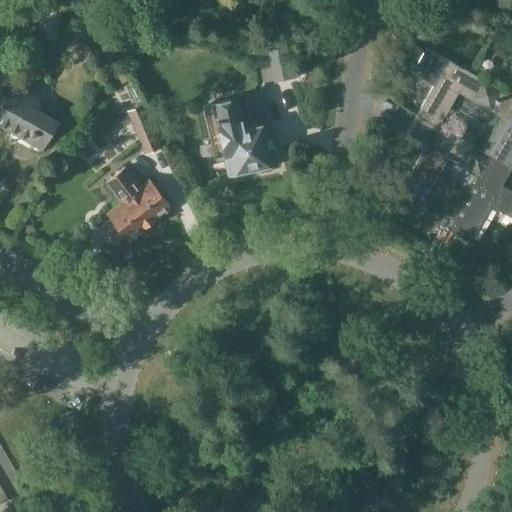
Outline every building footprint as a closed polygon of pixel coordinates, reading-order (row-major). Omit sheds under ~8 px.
[(84,31),(103,41),(108,34),(91,20),(84,31)] [(82,29),(72,47),(95,60),(105,43),(103,41),(84,31),(82,29)] [(265,53),(259,54),(264,82),(274,80),(292,77),(287,48),(265,52),(265,53)] [(511,90),(509,95),(427,48),(413,73),(433,84),(416,115),(441,129),(462,93),(502,116),(481,152),(490,157),(510,121),(510,120),(511,121),(511,118),(511,90)] [(57,121),(36,109),(39,105),(37,99),(32,97),(38,87),(17,75),(0,104),(0,126),(12,133),(17,124),(45,140),(40,149),(41,149),(57,121)] [(265,109),(261,92),(244,96),(248,112),(238,114),(235,97),(202,104),(209,138),(220,136),(229,173),(235,172),(238,175),(245,173),(246,169),(256,167),(259,170),(266,169),(268,165),(276,163),(268,124),(264,125),(261,110),(265,109)] [(144,103),(127,110),(145,154),(162,147),(144,103)] [(479,174),(478,175),(480,174),(490,157),(481,152),(441,129),(416,115),(406,133),(426,145),(402,187),(419,197),(423,190),(427,193),(448,157),(479,174)] [(511,118),(511,121),(510,120),(510,121),(490,157),(511,168),(511,166),(511,118)] [(480,174),(478,175),(448,229),(470,241),(490,205),(511,217),(511,191),(501,186),(511,168),(490,157),(480,174)] [(387,168),(375,161),(369,173),(381,179),(387,168)] [(107,214),(111,219),(129,241),(172,206),(150,179),(140,187),(123,167),(106,181),(123,201),(107,214)] [(491,283),(492,282),(491,280),(491,278),(490,277),(489,277),(488,276),(487,276),(485,275),(484,276),(483,276),(481,277),(481,278),(480,279),(480,280),(479,282),(480,283),(480,285),(481,286),(482,286),(483,287),(484,287),(486,287),(487,287),(488,287),(489,286),(490,286),(491,284),(491,283)] [(35,472),(24,478),(37,500),(47,494),(35,472)]
